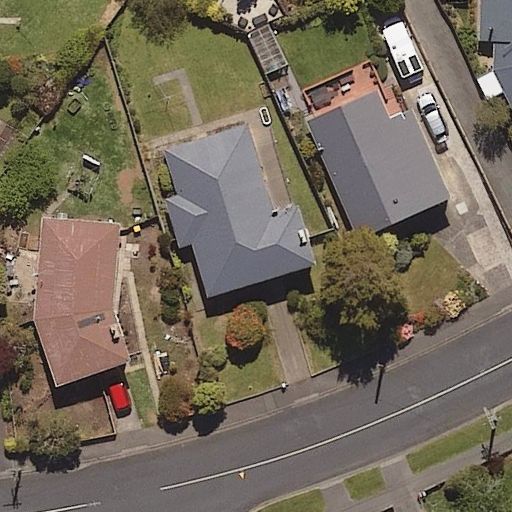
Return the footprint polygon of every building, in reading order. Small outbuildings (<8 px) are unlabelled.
[(511,0),(478,0),(478,52),(485,52),(496,77),(473,88),(485,112),(507,101),(511,111),(511,0)] [(413,46),(394,4),(372,13),(391,56),(413,46)] [(395,124),(381,94),(312,125),(363,239),(452,199),(414,115),(395,124)] [(308,255),(263,111),(161,143),(175,188),(161,192),(176,238),(187,235),(204,288),(308,255)] [(115,217),(44,213),(28,294),(52,375),(122,354),(111,298),(115,217)]
